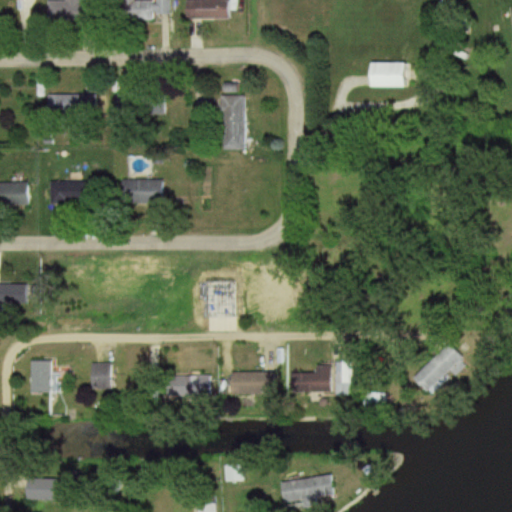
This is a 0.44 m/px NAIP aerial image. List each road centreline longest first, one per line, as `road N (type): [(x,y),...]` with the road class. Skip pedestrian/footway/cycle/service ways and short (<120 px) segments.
road 1 (residential): [(348,332),(38,336),(6,356),(0,384)]
road 2 (residential): [(280,65),(255,50),(0,55)]
road 3 (residential): [(0,243),(254,242)]
road 4 (residential): [(254,242),(284,226),(292,192),(293,86),(280,65)]
